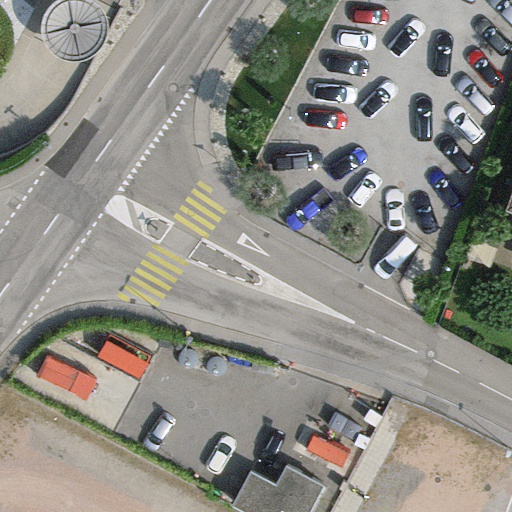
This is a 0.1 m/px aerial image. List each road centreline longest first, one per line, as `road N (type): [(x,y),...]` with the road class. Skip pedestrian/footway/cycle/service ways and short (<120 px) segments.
road 1 (residential): [(89,206),(511,404)]
road 2 (unclassified): [(89,206),(232,0)]
